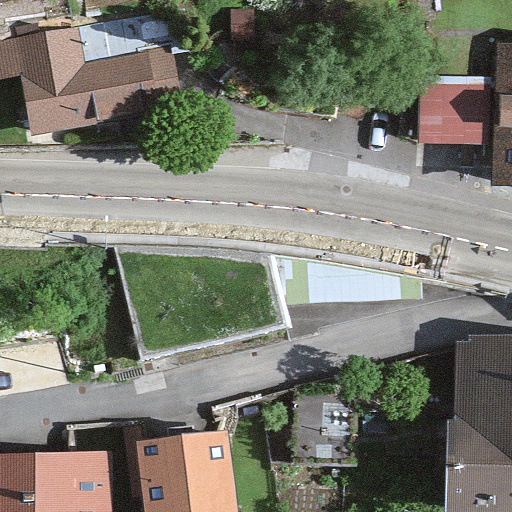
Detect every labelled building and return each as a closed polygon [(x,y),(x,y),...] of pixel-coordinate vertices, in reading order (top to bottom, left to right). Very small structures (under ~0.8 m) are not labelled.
[(72,23),(10,34),(29,136),(158,112),(146,48),(79,60),(72,23)] [(511,41),(494,41),(494,85),(491,151),(492,188),(511,187),(511,41)] [(494,85),(424,82),(420,148),(491,151),(494,85)] [(511,338),(449,337),(445,501),(511,502),(511,338)] [(236,511),(227,423),(132,433),(140,511),(236,511)] [(0,511),(111,511),(112,455),(0,455),(0,511)]
